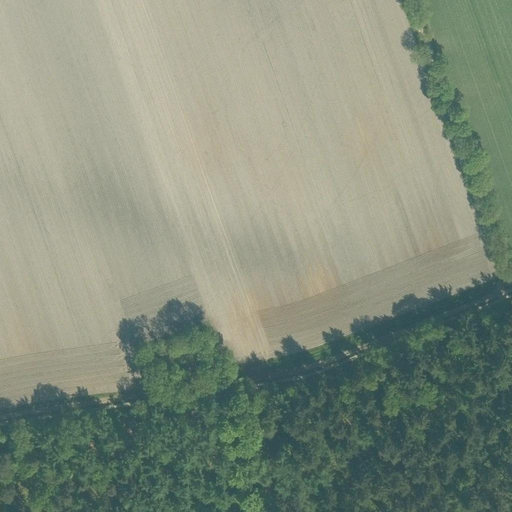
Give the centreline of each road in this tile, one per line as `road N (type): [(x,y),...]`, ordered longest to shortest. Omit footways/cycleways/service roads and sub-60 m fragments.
road 1 (track): [(0,416),(302,369),(511,288)]
road 2 (track): [(508,290),(408,0)]
road 3 (track): [(222,382),(254,511)]
